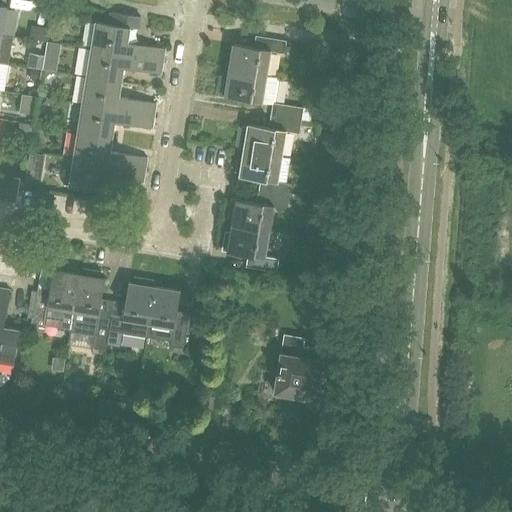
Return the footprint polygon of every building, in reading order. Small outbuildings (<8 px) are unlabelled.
[(110,11),(108,23),(129,26),(131,15),(110,11)] [(130,26),(129,26),(108,23),(95,21),(91,49),(162,60),(164,47),(128,42),(130,26)] [(13,36),(0,34),(0,62),(9,63),(13,36)] [(232,44),(228,71),(267,77),(271,52),(284,54),(286,41),(256,36),(254,48),(232,44)] [(162,60),(91,49),(87,77),(121,82),(123,67),(160,73),(162,60)] [(273,104),(271,116),(302,121),(311,122),(313,109),(277,103),(281,79),(267,77),(228,71),(228,73),(223,72),(220,95),(273,104)] [(87,77),(83,103),(153,115),(155,102),(119,96),(121,82),(87,77)] [(78,131),(113,136),(115,122),(151,127),(153,115),(83,103),(78,131)] [(244,126),(240,149),(281,156),(286,131),(300,133),(302,121),(271,116),(270,127),(249,123),(249,127),(244,126)] [(78,131),(74,158),(145,169),(147,157),(110,151),(113,136),(78,131)] [(277,180),(281,156),(240,149),(236,171),(241,171),(241,176),(261,179),(259,191),(289,196),(291,183),(277,180)] [(70,185),(104,191),(107,176),(143,181),(145,169),(74,158),(70,185)] [(354,167),(366,169),(367,159),(355,158),(354,167)] [(19,178),(7,176),(4,199),(16,201),(19,178)] [(289,196),(259,191),(257,201),(231,197),(231,199),(228,218),(233,219),(232,225),(269,231),(273,206),(287,209),(289,196)] [(265,256),(269,231),(232,225),(231,231),(225,231),(222,248),(222,249),(225,250),(227,250),(249,254),(247,267),(276,272),(278,259),(265,256)] [(326,243),(323,258),(339,261),(342,245),(326,243)] [(105,351),(113,299),(102,297),(105,276),(101,276),(102,271),(81,267),(80,272),(79,272),(74,309),(71,324),(70,329),(94,333),(92,349),(105,351)] [(45,320),(71,324),(74,309),(79,272),(53,268),(50,289),(37,287),(33,317),(35,318),(34,321),(33,321),(33,324),(44,325),(45,320)] [(113,299),(106,344),(120,347),(122,333),(146,337),(146,334),(154,284),(155,279),(134,276),(133,281),(129,280),(126,300),(113,299)] [(171,341),(184,343),(189,311),(177,309),(181,289),(154,284),(146,334),(171,338),(171,341)] [(0,287),(0,359),(14,362),(20,328),(4,326),(10,289),(0,287)] [(320,400),(328,350),(303,346),(304,337),(284,334),(274,393),(320,400)] [(100,398),(97,415),(121,419),(123,402),(100,398)]
